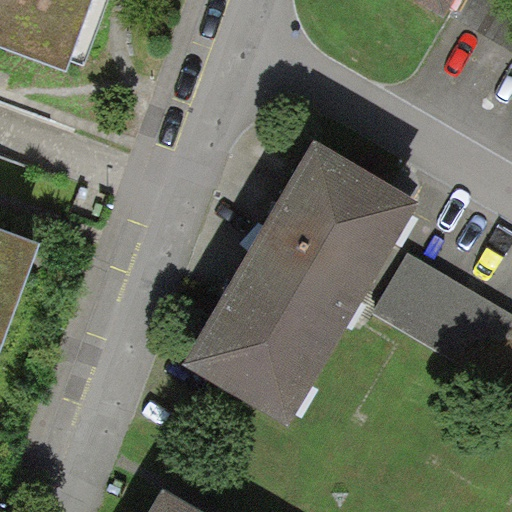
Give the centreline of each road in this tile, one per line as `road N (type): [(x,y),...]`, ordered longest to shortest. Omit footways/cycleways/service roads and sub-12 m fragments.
road 1 (residential): [(73,511),(248,51)]
road 2 (residential): [(511,192),(297,66),(248,51)]
